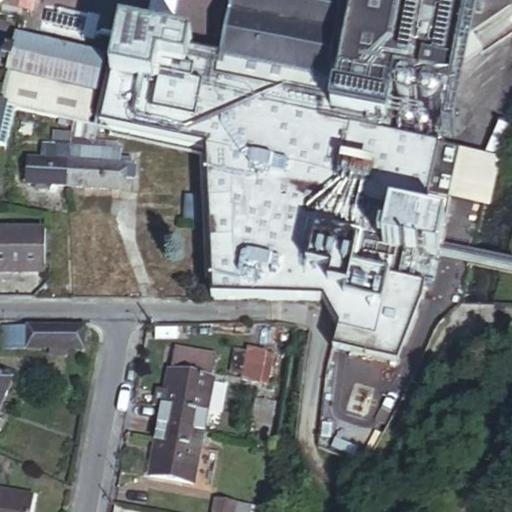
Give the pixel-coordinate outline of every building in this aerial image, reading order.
[(226,0),(215,56),(185,49),(186,42),(115,27),(93,125),(198,151),(196,305),(311,301),(329,326),(325,348),(389,362),(415,300),(425,257),(432,259),(445,200),(442,199),(453,150),(372,133),(375,122),(381,124),(391,80),(444,92),(464,0),(226,0)] [(0,62),(9,64),(6,75),(85,91),(91,64),(15,46),(1,42),(0,46),(0,62)] [(0,72),(6,75),(9,64),(0,62),(0,72)] [(0,186),(0,188),(39,190),(40,166),(3,166),(0,186)] [(39,190),(66,191),(65,167),(40,166),(39,190)] [(65,167),(66,191),(110,190),(110,180),(125,181),(125,169),(65,167)] [(0,241),(0,266),(29,262),(31,244),(0,241)] [(29,262),(0,266),(0,282),(26,284),(29,262)] [(0,340),(0,358),(74,361),(75,344),(0,340)] [(237,342),(232,376),(253,378),(257,343),(237,342)] [(159,351),(158,369),(203,373),(205,356),(159,351)] [(158,369),(151,424),(197,427),(203,373),(158,369)] [(263,399),(258,424),(271,426),(276,402),(263,399)] [(197,427),(151,424),(148,475),(190,479),(197,427)] [(236,511),(239,497),(214,496),(212,511),(236,511)] [(249,511),(251,499),(239,497),(236,511),(249,511)]
